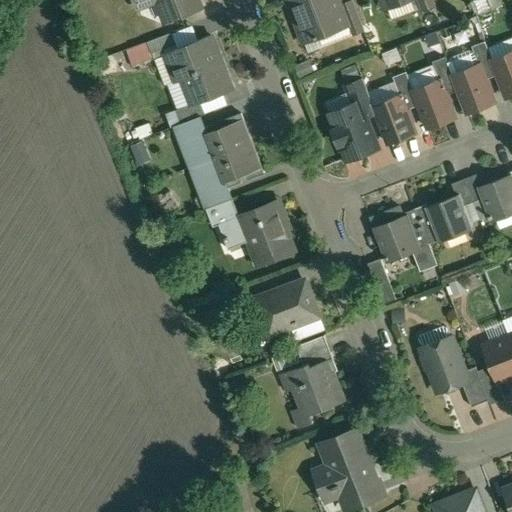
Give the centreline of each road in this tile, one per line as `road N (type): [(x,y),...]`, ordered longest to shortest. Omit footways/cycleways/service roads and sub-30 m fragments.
road 1 (residential): [(511,434),(444,452),(417,439),(397,413),(314,201)]
road 2 (residential): [(314,201),(240,0)]
road 3 (residential): [(314,201),(511,129)]
